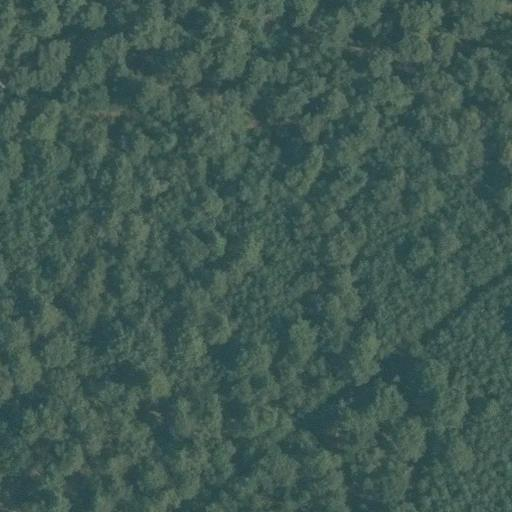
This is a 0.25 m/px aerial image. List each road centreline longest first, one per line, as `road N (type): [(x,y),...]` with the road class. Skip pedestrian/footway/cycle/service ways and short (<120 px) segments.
road 1 (track): [(200,511),(511,273)]
road 2 (track): [(129,0),(0,86)]
